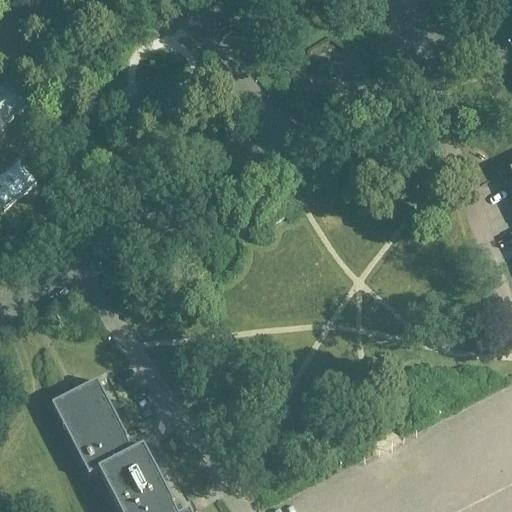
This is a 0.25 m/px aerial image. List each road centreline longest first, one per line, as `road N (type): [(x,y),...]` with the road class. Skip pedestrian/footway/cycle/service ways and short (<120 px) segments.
road 1 (unclassified): [(0,309),(291,153)]
road 2 (unclassified): [(291,153),(511,34)]
road 3 (unclassified): [(291,153),(176,0)]
